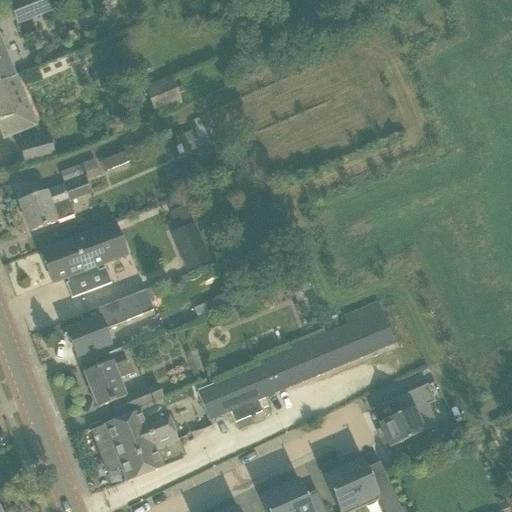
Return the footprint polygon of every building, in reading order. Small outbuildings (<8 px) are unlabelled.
[(54,0),(30,0),(10,8),(18,28),(59,12),(54,0)] [(0,82),(15,76),(0,38),(0,82)] [(0,135),(2,140),(36,126),(15,76),(0,82),(0,135)] [(144,87),(154,115),(181,105),(170,77),(144,87)] [(178,131),(161,137),(168,154),(177,151),(179,156),(210,144),(199,118),(188,122),(189,125),(191,131),(179,135),(178,131)] [(18,146),(22,163),(53,154),(49,137),(18,146)] [(103,161),(106,171),(130,162),(126,152),(103,161)] [(37,195),(18,202),(29,233),(73,217),(68,202),(91,194),(86,182),(84,177),(82,177),(81,174),(84,173),(97,169),(94,161),(60,173),(64,185),(62,186),(37,195)] [(180,176),(171,186),(180,194),(188,184),(180,176)] [(215,216),(199,223),(203,233),(224,225),(220,217),(216,218),(215,216)] [(66,284),(72,299),(111,284),(105,269),(97,272),(95,267),(126,255),(113,223),(72,238),(40,253),(52,284),(66,278),(68,283),(66,284)] [(194,224),(170,234),(186,272),(210,262),(194,224)] [(120,260),(128,276),(138,271),(130,255),(120,260)] [(289,283),(298,303),(311,297),(303,278),(289,283)] [(170,282),(169,287),(171,291),(176,293),(181,290),(183,285),(180,281),(175,279),(170,282)] [(193,309),(197,320),(257,295),(252,284),(193,309)] [(67,332),(76,356),(108,344),(103,330),(153,310),(145,291),(80,317),(83,326),(67,332)] [(195,391),(208,422),(231,412),(235,423),(261,412),(257,401),(395,344),(378,302),(343,316),(347,324),(315,336),(315,337),(262,359),(264,363),(195,391)] [(110,404),(115,417),(163,399),(158,385),(126,397),(119,379),(132,374),(127,360),(114,366),(113,363),(83,374),(97,409),(110,404)] [(433,429),(437,428),(428,406),(435,403),(427,386),(416,391),(394,400),(400,415),(378,425),(381,430),(377,432),(383,445),(386,443),(389,449),(433,429)] [(104,426),(126,482),(161,468),(154,450),(177,440),(161,400),(138,409),(139,412),(104,426)] [(355,459),(342,465),(361,509),(379,500),(384,511),(399,511),(384,478),(374,482),(364,460),(357,463),(355,459)] [(353,511),(361,509),(342,465),(328,471),(330,475),(323,478),(338,511),(353,511)] [(311,511),(298,481),(291,484),(289,480),(276,486),(287,511),(311,511)] [(266,495),(259,498),(264,511),(287,511),(276,486),(264,492),(266,495)]
